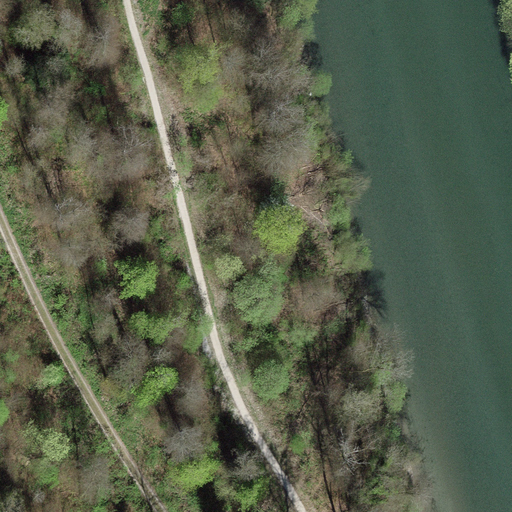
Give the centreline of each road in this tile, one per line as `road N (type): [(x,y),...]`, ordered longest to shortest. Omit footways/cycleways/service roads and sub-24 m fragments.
road 1 (track): [(128,0),(226,383),(302,511)]
road 2 (track): [(0,222),(69,368),(160,511)]
